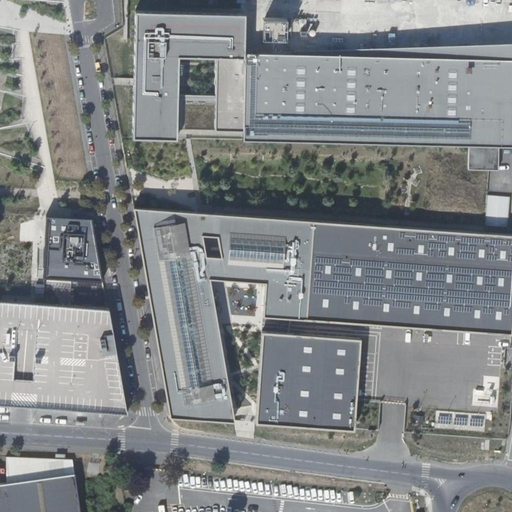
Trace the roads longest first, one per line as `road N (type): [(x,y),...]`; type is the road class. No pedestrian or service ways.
road 1 (residential): [(149,441),(82,39)]
road 2 (residential): [(149,441),(424,477),(453,495)]
road 3 (residential): [(0,431),(149,441)]
